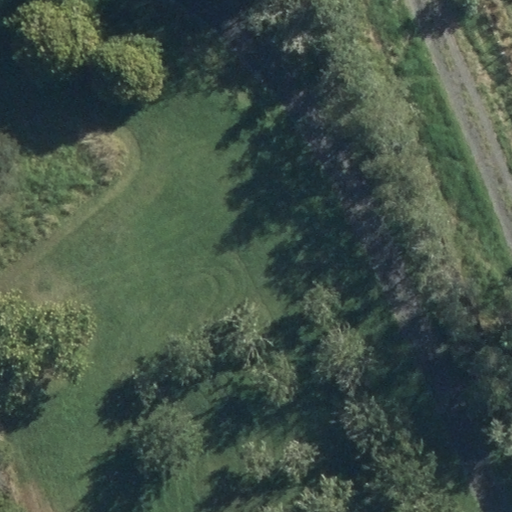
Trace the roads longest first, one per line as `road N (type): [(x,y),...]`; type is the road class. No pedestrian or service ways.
road 1 (track): [(175,0),(502,197)]
road 2 (track): [(511,220),(421,0)]
